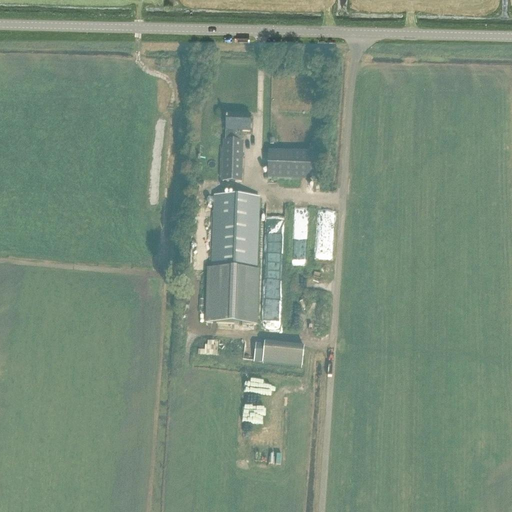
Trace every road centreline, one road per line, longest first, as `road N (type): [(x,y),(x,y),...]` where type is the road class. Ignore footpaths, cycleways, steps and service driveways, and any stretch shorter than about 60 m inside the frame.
road 1 (unclassified): [(318,511),(356,33)]
road 2 (tertiary): [(0,25),(356,33)]
road 3 (tertiary): [(356,33),(511,37)]
